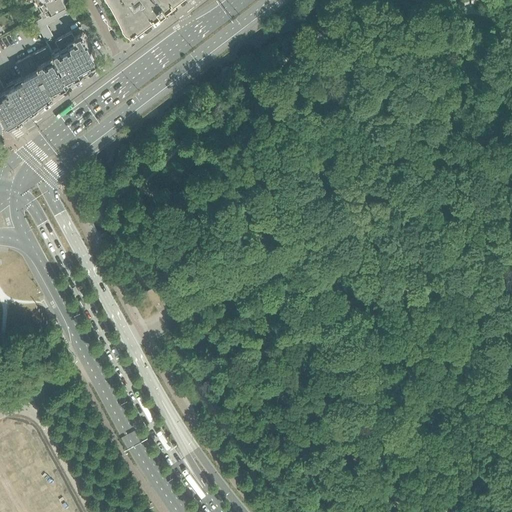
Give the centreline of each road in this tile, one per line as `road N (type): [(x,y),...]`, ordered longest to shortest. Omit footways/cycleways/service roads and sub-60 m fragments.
road 1 (primary): [(197,492),(18,193)]
road 2 (primary): [(33,248),(186,511)]
road 3 (primary): [(42,173),(270,0)]
road 4 (primary): [(161,399),(42,173)]
road 5 (primary): [(193,32),(27,158)]
road 6 (residential): [(120,59),(25,129),(9,138),(0,132)]
road 7 (unknown): [(511,359),(422,286),(409,263)]
road 8 (tertiary): [(243,511),(161,399)]
road 9 (unknown): [(511,177),(433,223),(409,263)]
